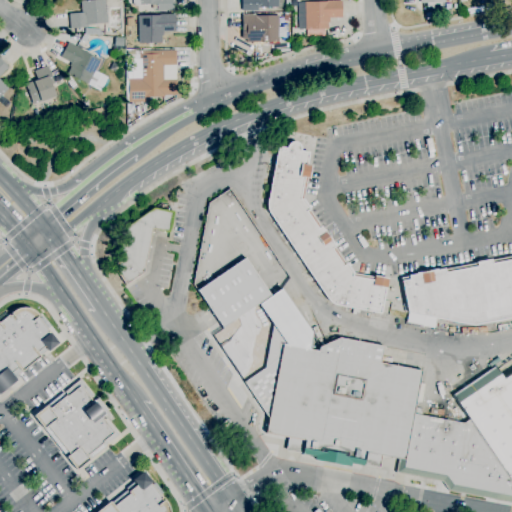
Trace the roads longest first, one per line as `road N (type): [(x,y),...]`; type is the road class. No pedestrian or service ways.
road 1 (secondary): [(105,201),(190,143),(282,102),(511,54)]
road 2 (secondary): [(511,27),(323,66),(194,113)]
road 3 (secondary): [(236,506),(102,310)]
road 4 (secondary): [(65,296),(138,405)]
road 5 (secondary): [(138,405),(209,511)]
